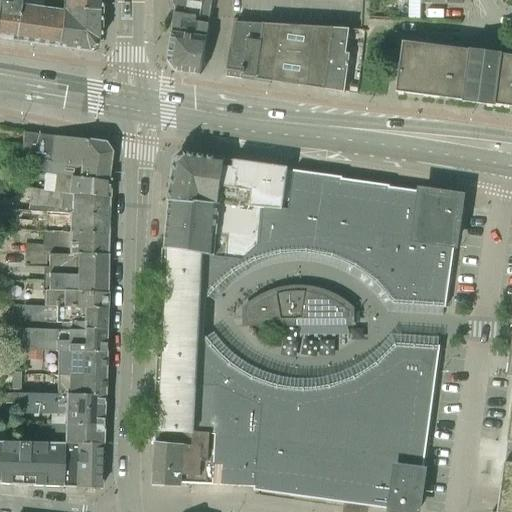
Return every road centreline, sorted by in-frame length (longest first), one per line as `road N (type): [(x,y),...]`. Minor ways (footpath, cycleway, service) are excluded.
road 1 (residential): [(130,511),(134,102)]
road 2 (primary): [(316,132),(353,148),(511,172)]
road 3 (primary): [(511,137),(346,122),(316,132)]
road 4 (primary): [(316,132),(134,102)]
road 5 (primary): [(134,102),(0,80)]
